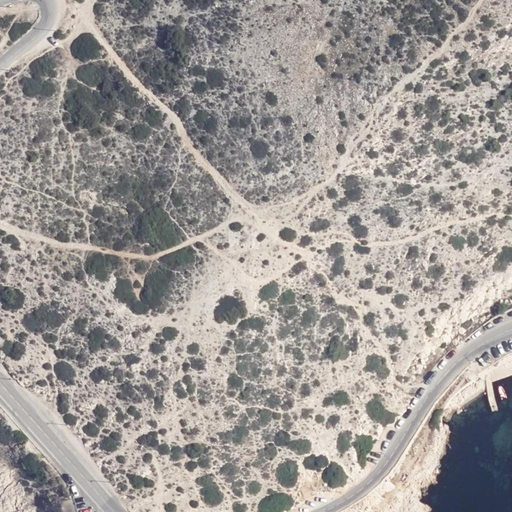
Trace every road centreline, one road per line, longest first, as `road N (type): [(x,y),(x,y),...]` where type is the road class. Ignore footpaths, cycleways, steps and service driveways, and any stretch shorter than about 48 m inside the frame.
road 1 (residential): [(511,328),(450,367),(379,471),(324,511)]
road 2 (residential): [(114,511),(0,383)]
